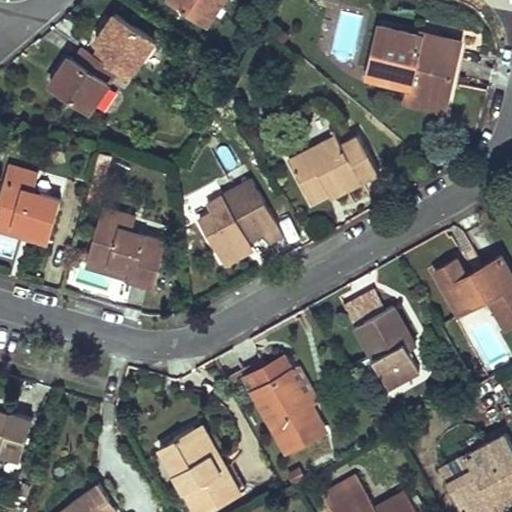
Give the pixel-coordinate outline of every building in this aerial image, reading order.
[(222,0),(179,0),(208,21),(222,0)] [(122,16),(116,12),(108,23),(115,28),(122,16)] [(155,37),(122,16),(115,28),(108,23),(96,41),(102,45),(95,56),(116,71),(128,79),(155,37)] [(380,26),(375,46),(381,47),(386,27),(380,26)] [(379,59),(375,77),(409,85),(428,89),(424,106),(443,110),(451,72),(458,45),(420,37),(420,35),(386,27),(381,47),(375,46),(373,58),(379,59)] [(459,39),(421,30),(420,35),(420,37),(458,45),(459,39)] [(458,45),(451,72),(457,73),(463,47),(458,45)] [(95,56),(84,50),(78,59),(70,54),(58,71),(67,76),(59,90),(90,110),(116,71),(95,56)] [(67,76),(58,71),(50,84),(59,90),(67,76)] [(409,85),(405,101),(424,106),(428,89),(409,85)] [(336,130),(289,156),(312,200),(329,190),(342,183),(345,188),(380,169),(360,132),(342,141),(336,130)] [(8,163),(0,191),(0,221),(32,230),(30,236),(49,241),(62,196),(33,188),(38,171),(8,163)] [(211,208),(199,215),(220,254),(249,238),(264,230),(270,241),(285,233),(251,175),(207,200),(211,208)] [(342,183),(329,190),(332,195),(345,188),(342,183)] [(104,203),(90,254),(120,263),(122,257),(132,260),(127,274),(151,281),(164,235),(129,225),(133,211),(104,203)] [(0,221),(0,227),(30,236),(32,230),(0,221)] [(249,238),(220,254),(224,261),(253,245),(249,238)] [(90,254),(87,262),(127,274),(132,260),(122,257),(120,263),(90,254)] [(458,256),(436,269),(460,310),(487,295),(495,291),(511,319),(511,271),(502,255),(468,273),(458,256)] [(511,319),(495,291),(487,295),(503,325),(511,320),(511,319)] [(394,305),(357,324),(373,353),(380,366),(392,387),(422,371),(410,350),(404,341),(412,337),(394,305)] [(412,337),(404,341),(410,350),(417,346),(412,337)] [(285,353),(247,374),(255,389),(293,368),(285,353)] [(373,353),(357,362),(365,375),(380,366),(373,353)] [(300,364),(293,368),(312,402),(320,398),(300,364)] [(293,368),(255,389),(288,449),(327,428),(312,402),(293,368)] [(0,452),(21,459),(32,418),(8,411),(7,413),(0,410),(0,452)] [(201,421),(195,425),(219,468),(225,464),(201,421)] [(195,425),(160,444),(198,511),(206,511),(241,493),(225,464),(219,468),(195,425)] [(485,435),(487,440),(503,431),(501,426),(485,435)] [(487,440),(467,451),(475,465),(449,480),(467,511),(490,511),(499,507),(495,500),(511,490),(511,441),(505,429),(503,431),(487,440)] [(467,451),(441,466),(449,480),(475,465),(467,451)] [(229,462),(225,464),(241,493),(245,490),(229,462)] [(362,480),(333,496),(341,511),(420,511),(406,487),(375,504),(362,480)] [(100,481),(58,511),(107,511),(101,503),(111,497),(100,481)] [(511,490),(495,500),(499,507),(511,499),(511,490)] [(122,511),(111,497),(101,503),(107,511),(122,511)]
